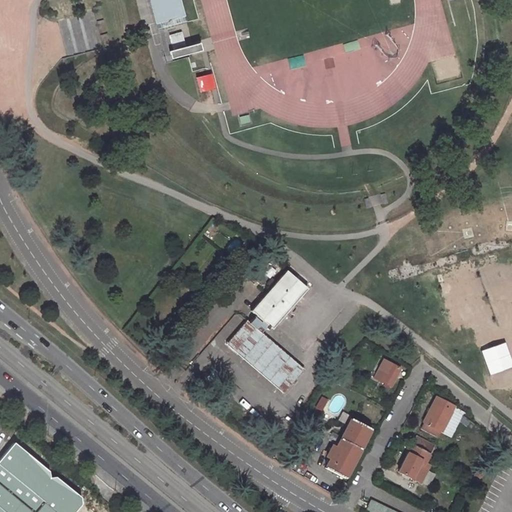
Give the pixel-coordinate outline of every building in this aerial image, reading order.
[(174,0),(156,0),(164,27),(181,22),(174,0)] [(200,40),(169,49),(170,52),(164,54),(166,59),(203,48),(200,40)] [(94,145),(100,129),(73,118),(67,134),(94,145)] [(309,286),(289,268),(254,307),(259,312),(254,319),(237,338),(243,344),(239,349),(284,390),(305,368),(264,329),(270,323),(273,327),(309,286)] [(227,338),(239,349),(243,344),(237,338),(254,319),(248,314),(227,338)] [(511,364),(503,341),(479,350),(490,379),(511,370),(511,364)] [(399,367),(383,358),(373,375),(389,384),(399,367)] [(435,396),(421,423),(442,433),(455,406),(435,396)] [(372,430),(352,419),(325,468),(345,479),(372,430)] [(409,444),(396,472),(421,483),(431,465),(426,463),(431,455),(430,454),(434,445),(416,435),(411,445),(409,444)] [(32,511),(0,486),(0,511),(55,511),(42,501),(33,511),(32,511)] [(396,511),(370,499),(364,511),(396,511)]
